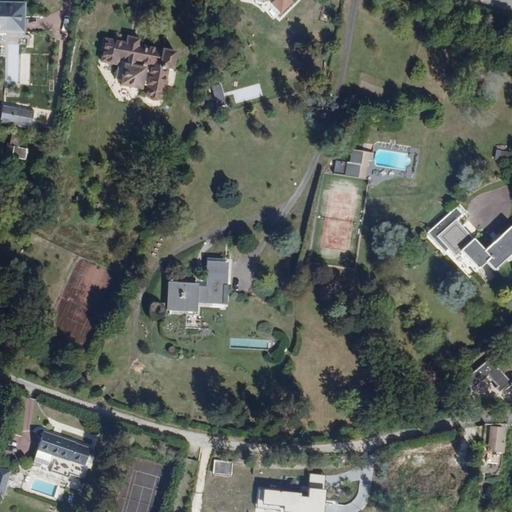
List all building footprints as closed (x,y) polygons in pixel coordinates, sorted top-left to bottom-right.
[(291,3),(288,0),(253,0),(254,2),(263,4),(267,0),(279,14),(291,3)] [(0,31),(21,32),(21,5),(0,4),(0,31)] [(172,69),(175,53),(138,46),(139,39),(128,37),(127,44),(106,40),(101,61),(118,65),(119,59),(151,65),(147,90),(147,95),(149,97),(152,99),(156,99),(159,98),(161,95),(162,92),(167,68),(172,69)] [(139,69),(118,65),(115,84),(138,88),(139,69)] [(220,84),(209,86),(211,103),(222,102),(220,84)] [(30,126),(33,112),(2,106),(0,115),(0,119),(1,120),(1,123),(28,128),(29,125),(30,126)] [(18,147),(20,137),(10,135),(8,145),(6,145),(4,156),(24,160),(27,149),(18,147)] [(371,160),(373,151),(352,147),(349,162),(357,163),(358,158),(371,160)] [(510,161),(511,151),(503,150),(502,160),(510,161)] [(345,175),(348,162),(336,160),(333,173),(345,175)] [(364,178),(366,165),(357,163),(349,162),(348,162),(345,175),(364,178)] [(380,212),(383,205),(375,203),(373,210),(380,212)] [(483,250),(456,219),(462,214),(456,207),(427,232),(445,252),(448,248),(455,256),(460,251),(477,269),(485,262),(492,270),(505,259),(507,261),(511,259),(511,228),(510,226),(483,250)] [(378,219),(380,212),(373,210),(370,217),(378,219)] [(224,303),(226,263),(208,262),(207,278),(207,286),(196,285),(169,284),(168,315),(195,316),(195,302),(224,303)] [(486,358),(459,380),(466,390),(481,378),(492,392),(504,382),(486,358)] [(84,461),(89,448),(43,432),(33,460),(47,465),(50,458),(54,459),(51,471),(69,477),(70,474),(83,478),(88,463),(84,461)] [(498,468),(499,460),(495,460),(497,445),(486,443),(481,477),(492,479),(493,468),(498,468)] [(451,485),(446,449),(434,450),(435,452),(418,454),(418,452),(405,454),(409,490),(451,485)] [(244,475),(245,465),(213,460),(212,470),(244,475)] [(250,476),(252,466),(245,465),(244,475),(250,476)] [(0,496),(1,497),(10,471),(0,467),(0,496)] [(306,511),(325,511),(328,491),(309,488),(308,494),(262,488),(262,507),(306,511)]
